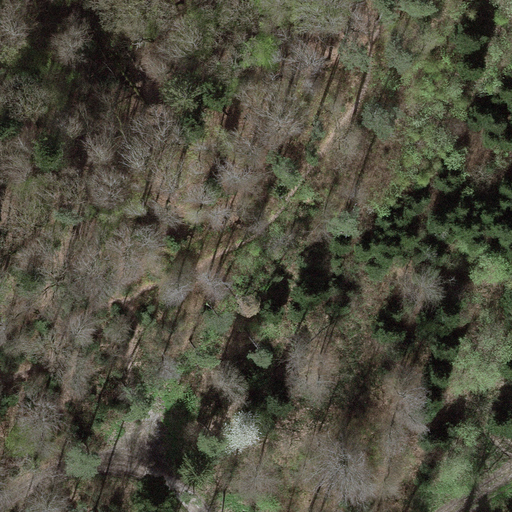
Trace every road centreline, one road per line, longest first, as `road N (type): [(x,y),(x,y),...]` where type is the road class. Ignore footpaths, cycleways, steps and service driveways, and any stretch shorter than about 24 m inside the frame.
road 1 (track): [(133,305),(140,395),(199,511)]
road 2 (track): [(174,475),(124,448),(0,461)]
